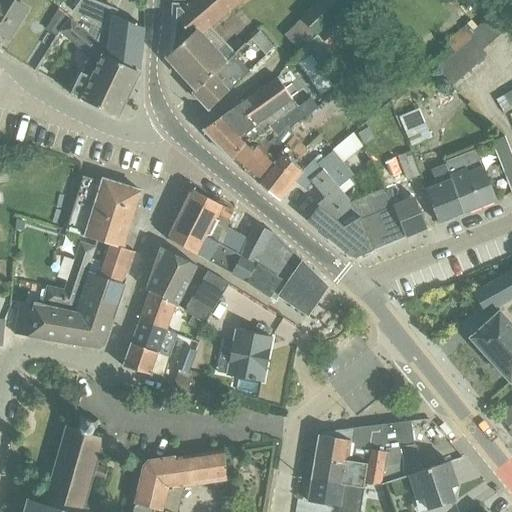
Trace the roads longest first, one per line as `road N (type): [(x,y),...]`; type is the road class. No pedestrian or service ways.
road 1 (residential): [(114,358),(105,396),(148,423),(298,426)]
road 2 (residential): [(114,358),(163,212),(195,146)]
road 3 (tertiary): [(354,285),(195,146)]
road 4 (residential): [(0,446),(8,381),(30,353),(114,358)]
road 5 (residential): [(0,62),(44,97),(112,126),(148,130),(165,123)]
road 6 (tertiary): [(399,335),(511,471)]
road 7 (residential): [(354,285),(511,226)]
road 8 (residential): [(298,426),(399,335)]
road 9 (tertiary): [(165,123),(155,101),(158,0)]
